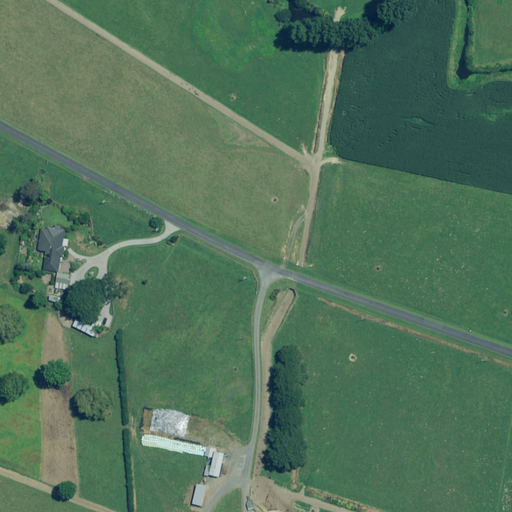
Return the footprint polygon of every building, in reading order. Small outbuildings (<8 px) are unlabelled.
[(41,258),(47,259),(45,270),(60,272),(62,257),(65,258),(67,245),(69,246),(70,240),(66,239),(67,230),(44,227),(40,250),(42,250),(41,258)] [(71,275),(59,273),(56,288),(69,290),(71,275)] [(104,325),(81,313),(75,326),(98,337),(104,325)] [(181,416),(144,409),(141,426),(178,432),(181,416)] [(216,449),(207,447),(205,456),(214,458),(216,449)] [(226,453),(217,451),(211,475),(220,477),(226,453)] [(209,487),(199,484),(194,504),(204,506),(209,487)]
